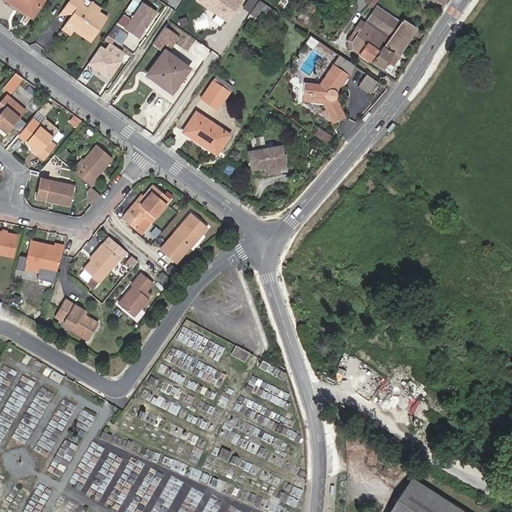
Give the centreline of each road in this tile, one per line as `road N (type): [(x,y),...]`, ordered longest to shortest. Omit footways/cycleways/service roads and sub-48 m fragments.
road 1 (residential): [(0,325),(117,389),(205,272),(255,242)]
road 2 (residential): [(255,242),(285,227),(399,97),(462,0)]
road 3 (residential): [(255,242),(317,417),(317,511)]
road 4 (residential): [(152,151),(0,40)]
road 5 (residential): [(22,213),(89,224),(152,151)]
road 6 (residential): [(255,242),(241,215),(152,151)]
